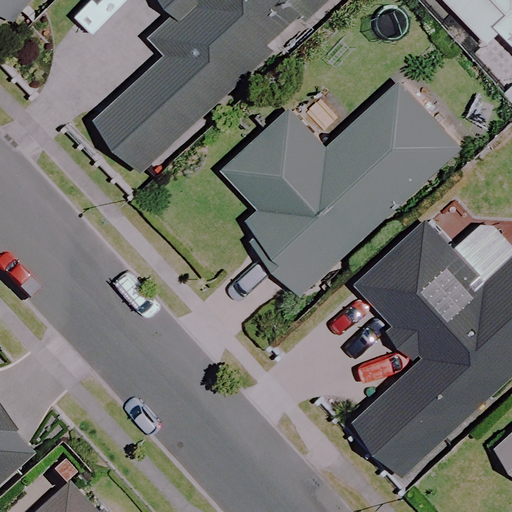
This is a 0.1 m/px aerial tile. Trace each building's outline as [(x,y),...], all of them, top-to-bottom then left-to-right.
[(0,0),(0,8),(14,20),(30,0),(0,0)] [(156,0),(174,19),(157,35),(171,51),(96,120),(143,171),(329,0),(156,0)] [(511,0),(447,0),(486,41),(501,27),(511,38),(511,0)] [(458,147),(394,79),(325,143),(292,107),(224,170),(259,208),(239,226),(301,293),(458,147)] [(511,373),(511,241),(488,216),(458,245),(432,217),(354,289),(420,361),(355,421),(403,474),(511,373)] [(511,436),(498,450),(511,464),(511,436)] [(0,489),(25,466),(0,440),(0,489)] [(106,511),(73,474),(30,511),(106,511)]
